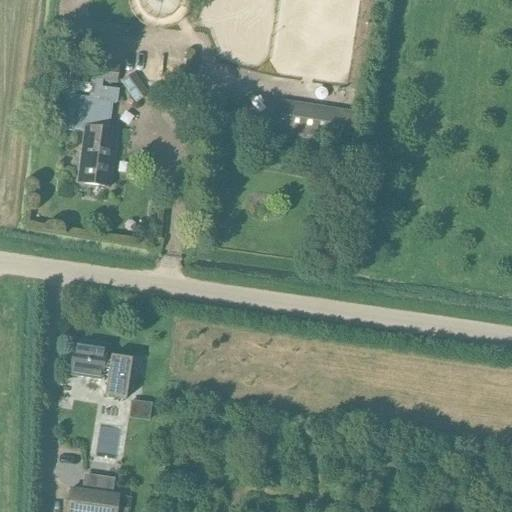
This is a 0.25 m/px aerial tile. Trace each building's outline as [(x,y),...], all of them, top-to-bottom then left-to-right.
[(117,85),(119,69),(91,65),(89,84),(70,82),(69,87),(67,87),(67,93),(87,95),(87,97),(66,95),(62,131),(84,134),(77,184),(109,189),(116,131),(109,130),(112,105),(116,105),(118,91),(100,88),(100,86),(102,86),(103,83),(117,85)] [(347,140),(351,112),(280,102),(276,130),(347,140)] [(110,359),(105,358),(106,351),(73,346),(68,378),(102,383),(102,378),(108,378),(104,398),(125,401),(132,361),(110,357),(110,359)] [(130,401),(128,419),(148,422),(151,404),(130,401)] [(95,478),(93,494),(110,497),(113,481),(95,478)] [(115,511),(116,510),(118,498),(110,497),(93,494),(69,491),(66,511),(115,511)]
